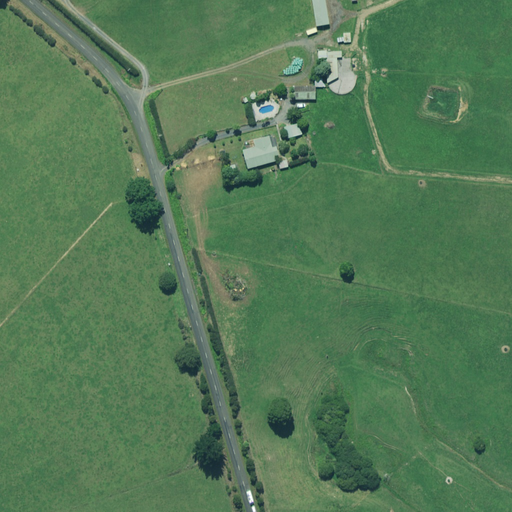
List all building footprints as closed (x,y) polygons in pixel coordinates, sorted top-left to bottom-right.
[(330,24),(326,0),(313,0),(318,26),(330,24)] [(330,73),(327,75),(328,83),(338,78),(338,70),(337,58),(343,58),(342,51),(328,52),(328,51),(319,51),(319,59),(325,58),(325,64),(329,64),(330,73)] [(302,134),(299,123),(284,128),(288,139),(302,134)] [(273,148),(269,136),(254,141),(256,147),(243,150),(249,169),(276,161),(275,156),(279,155),(277,147),(273,148)] [(289,167),(287,160),(279,162),(281,169),(289,167)]
